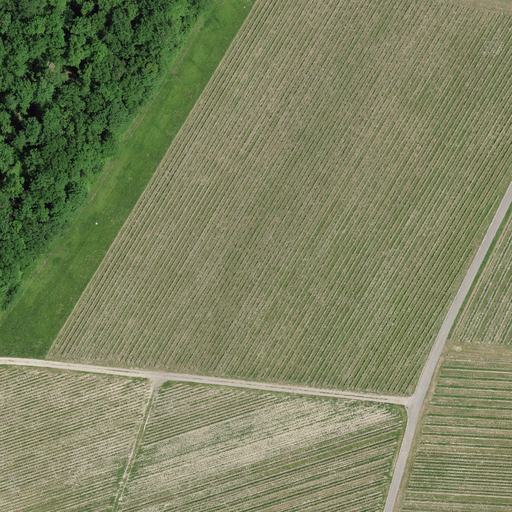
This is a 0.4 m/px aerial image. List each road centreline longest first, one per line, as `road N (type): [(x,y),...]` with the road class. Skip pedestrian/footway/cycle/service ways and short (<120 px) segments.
road 1 (track): [(419,402),(0,360)]
road 2 (unclassified): [(389,511),(437,351),(511,193)]
road 3 (track): [(160,375),(114,511)]
